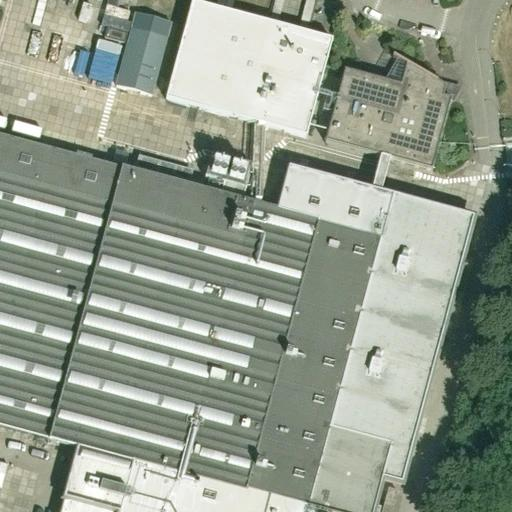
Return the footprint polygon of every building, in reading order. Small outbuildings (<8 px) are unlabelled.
[(272,0),(271,7),(296,14),(300,0),(272,0)] [(306,0),(303,0),(299,19),(308,21),(313,2),(306,0)] [(305,139),(331,42),(191,5),(165,101),(305,139)] [(165,40),(130,31),(115,88),(150,98),(165,40)] [(385,85),(343,73),(324,143),(430,172),(449,102),(442,100),(445,90),(434,87),(436,84),(392,59),(391,60),(398,64),(385,85)] [(104,78),(108,67),(94,63),(90,73),(104,78)] [(0,429),(133,465),(120,511),(107,511),(63,500),(62,504),(59,511),(374,511),(383,482),(398,486),(473,221),(289,169),(276,213),(241,203),(220,197),(186,188),(190,174),(139,161),(135,174),(0,138),(0,429)] [(210,156),(204,179),(223,184),(220,197),(241,203),(251,167),(210,156)] [(0,481),(0,497),(33,502),(35,486),(0,481)] [(387,490),(381,511),(391,511),(397,493),(387,490)]
